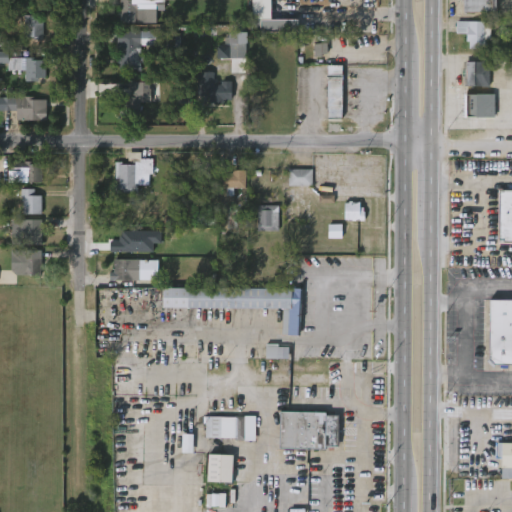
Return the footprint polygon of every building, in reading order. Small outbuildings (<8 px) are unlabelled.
[(164,0),(164,10),(139,10),(139,8),(135,8),(135,22),(120,22),(120,0),(164,0)] [(270,0),(252,0),(252,19),(271,19),(270,0)] [(496,0),(496,10),(463,10),(463,0),(496,0)] [(43,15),(42,39),(33,39),(33,37),(24,37),(24,14),(43,15)] [(260,32),(297,33),(298,20),(261,19),(260,32)] [(491,22),(490,40),(487,40),(487,49),(469,48),(469,42),(466,42),(466,33),(456,33),(456,21),(491,22)] [(140,31),(140,50),(142,50),(142,62),(140,62),(140,70),(118,70),(119,51),(116,51),(116,31),(140,31)] [(246,32),(228,32),(229,58),(247,58),(246,32)] [(327,55),(327,44),(314,44),(315,56),(327,55)] [(45,70),(45,77),(37,77),(37,81),(24,80),(24,70),(8,70),(8,63),(0,63),(0,50),(8,51),(7,57),(45,60),(45,70)] [(490,87),(489,61),(466,62),(466,87),(490,87)] [(329,117),(327,117),(328,64),(342,65),(341,117),(329,117)] [(219,72),(219,80),(230,80),(230,87),(228,87),(228,103),(211,103),(212,96),(200,96),(200,72),(219,72)] [(146,83),(146,91),(143,91),(143,116),(123,116),(123,97),(134,98),(134,90),(131,90),(131,83),(146,83)] [(482,95),(482,118),(473,118),(473,115),(463,114),(463,102),(465,102),(465,95),(482,95)] [(37,97),(37,100),(49,100),(48,121),(20,121),(20,111),(3,111),(4,97),(37,97)] [(140,152),(140,159),(149,159),(148,185),(137,185),(137,193),(114,193),(113,162),(121,162),(121,164),(133,164),(133,162),(128,162),(128,152),(140,152)] [(34,162),(34,165),(42,165),(42,182),(11,183),(12,164),(34,162)] [(289,185),(287,185),(287,169),(312,169),(312,185),(289,185)] [(242,188),(217,188),(218,174),(230,174),(230,170),(242,171),(242,188)] [(33,194),(40,195),(40,214),(22,214),(22,201),(21,201),(22,197),(19,197),(19,188),(33,188),(33,194)] [(511,243),(498,243),(498,191),(511,191),(511,243)] [(334,203),(334,195),(319,196),(319,204),(334,203)] [(352,201),(359,202),(359,207),(363,207),(364,221),(343,221),(344,201),(352,201)] [(276,231),(255,231),(256,206),(276,206),(276,231)] [(246,229),(247,211),(228,210),(228,228),(246,229)] [(216,225),(216,216),(203,216),(203,225),(216,225)] [(50,217),(50,227),(41,227),(40,245),(22,244),(23,226),(27,226),(27,220),(40,220),(40,217),(50,217)] [(341,238),(342,226),(328,225),(328,238),(341,238)] [(41,257),(41,275),(22,275),(22,268),(16,268),(16,259),(19,259),(20,250),(31,250),(31,257),(41,257)] [(132,260),(132,263),(138,263),(138,277),(131,277),(131,281),(110,281),(110,272),(113,272),(113,260),(132,260)] [(300,287),(297,335),(280,333),(281,307),(190,307),(191,287),(300,287)] [(511,365),(489,365),(490,300),(511,300),(511,365)] [(275,343),(275,346),(286,346),(286,358),(263,358),(263,343),(275,343)] [(336,416),(336,447),(324,447),(324,450),(278,449),(279,411),(324,413),(324,415),(336,416)] [(254,415),(253,440),(217,438),(217,435),(205,434),(206,415),(254,415)] [(193,435),(182,434),(182,453),(193,453),(193,435)] [(511,442),(511,479),(502,479),(502,458),(498,458),(498,442),(511,442)] [(233,456),(231,483),(206,482),(207,454),(233,456)] [(225,508),(225,494),(206,494),(206,507),(225,508)]
